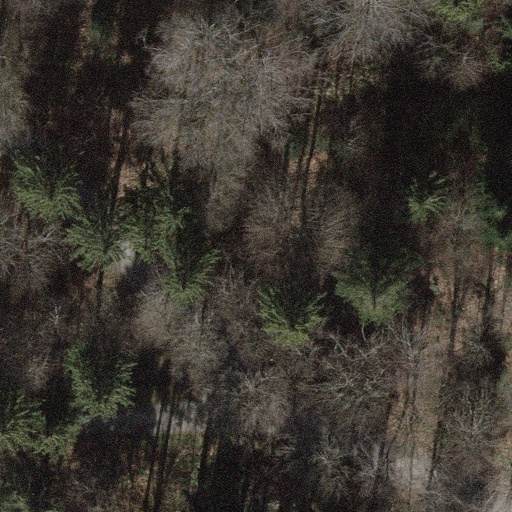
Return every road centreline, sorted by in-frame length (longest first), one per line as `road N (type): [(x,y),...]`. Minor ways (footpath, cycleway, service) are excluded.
road 1 (track): [(0,138),(297,423)]
road 2 (track): [(297,423),(52,408),(0,413)]
road 3 (track): [(297,423),(504,511)]
